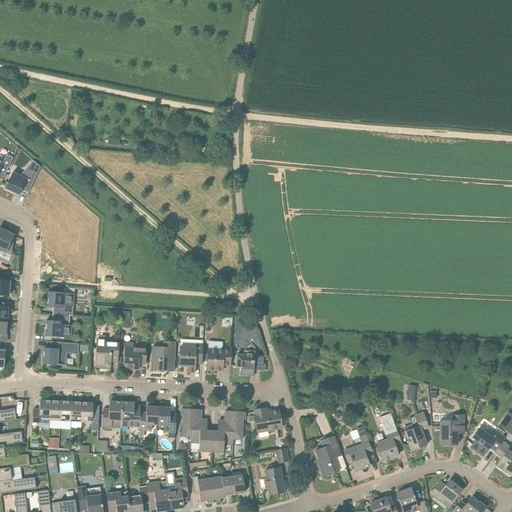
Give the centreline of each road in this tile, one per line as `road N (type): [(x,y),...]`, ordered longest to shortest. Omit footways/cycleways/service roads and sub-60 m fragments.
road 1 (track): [(0,68),(234,114),(511,139)]
road 2 (unclassified): [(283,389),(251,281),(237,192),(234,114),(254,0)]
road 3 (track): [(257,306),(0,88)]
road 4 (residential): [(283,389),(21,383)]
road 5 (track): [(27,280),(242,297)]
road 6 (residential): [(509,501),(462,469),(432,466),(310,503)]
road 7 (residential): [(21,383),(31,229),(0,208)]
